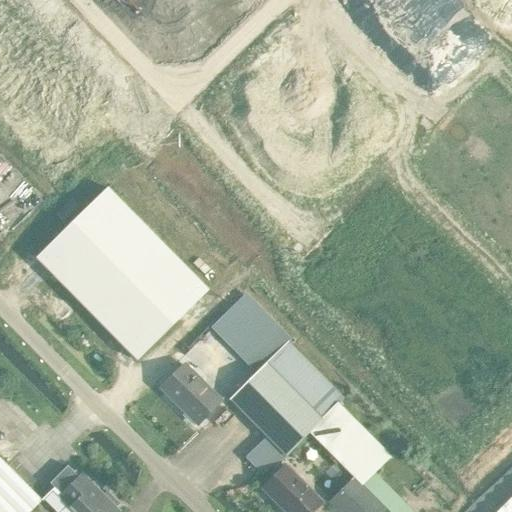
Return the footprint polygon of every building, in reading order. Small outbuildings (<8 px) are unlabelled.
[(108,188),(36,259),(137,362),(209,291),(108,188)] [(241,299),(212,327),(257,373),(230,400),(266,438),(253,451),(245,458),(261,474),(268,466),(274,461),(277,465),(285,457),(309,434),(322,421),(339,404),(342,400),(286,344),(241,299)] [(198,425),(221,402),(184,365),(161,388),(198,425)] [(309,434),(353,478),(363,488),(376,475),(393,458),(339,404),(322,421),(309,434)] [(0,511),(29,511),(41,500),(0,458),(0,511)] [(285,511),(312,511),(322,503),(285,466),(262,489),(285,511)] [(68,467),(51,484),(61,495),(59,496),(75,511),(117,511),(118,511),(115,509),(119,504),(106,491),(102,495),(81,475),(78,477),(68,467)] [(413,511),(376,475),(363,488),(387,511),(413,511)] [(353,478),(328,503),(336,511),(387,511),(363,488),(353,478)] [(511,511),(511,496),(496,511),(511,511)]
